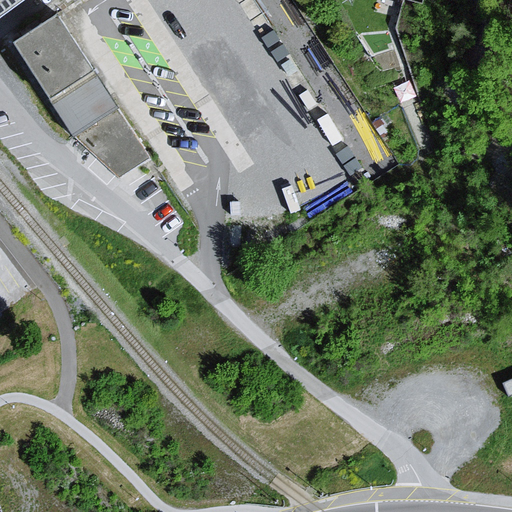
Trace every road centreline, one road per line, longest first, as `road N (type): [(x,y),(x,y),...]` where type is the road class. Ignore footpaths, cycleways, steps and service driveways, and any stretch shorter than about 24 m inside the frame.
road 1 (residential): [(428,511),(409,461),(58,160),(0,97)]
road 2 (motorway): [(0,481),(511,169)]
road 3 (motorway): [(511,21),(0,323)]
